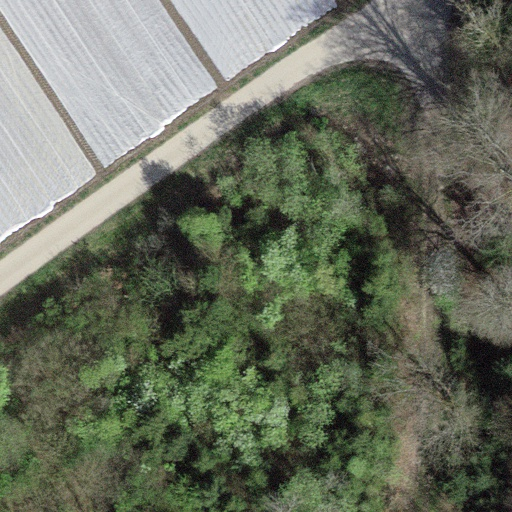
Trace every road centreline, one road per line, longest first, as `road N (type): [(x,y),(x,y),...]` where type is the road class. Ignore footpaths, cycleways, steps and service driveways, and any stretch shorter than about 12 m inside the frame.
road 1 (track): [(448,0),(423,511)]
road 2 (unclassified): [(0,278),(394,0)]
